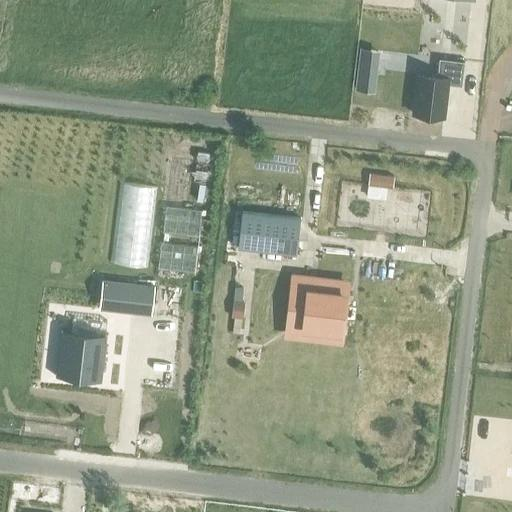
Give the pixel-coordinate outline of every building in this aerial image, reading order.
[(360,48),(355,90),(374,93),(379,50),(360,48)] [(417,74),(413,114),(443,117),(447,85),(461,86),(464,62),(438,59),(437,72),(432,76),(417,74)] [(394,176),(369,173),(368,185),(392,187),(394,176)] [(201,210),(165,206),(162,232),(198,236),(201,210)] [(241,211),(237,248),(296,255),(300,218),(241,211)] [(295,278),(289,325),(340,331),(345,284),(295,278)] [(102,280),(99,307),(150,312),(153,285),(102,280)] [(232,293),(229,320),(239,322),(242,294),(232,293)] [(60,332),(56,374),(101,379),(106,337),(60,332)]
